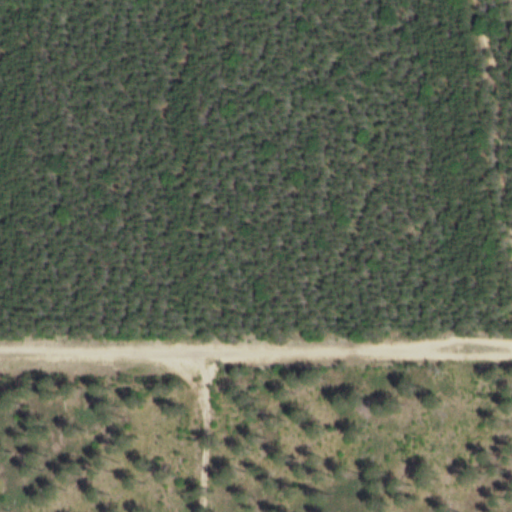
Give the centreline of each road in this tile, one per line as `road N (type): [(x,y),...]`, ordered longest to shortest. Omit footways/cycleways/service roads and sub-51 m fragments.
road 1 (track): [(0,359),(511,356)]
road 2 (track): [(473,0),(482,79),(511,203)]
road 3 (track): [(183,511),(181,358)]
